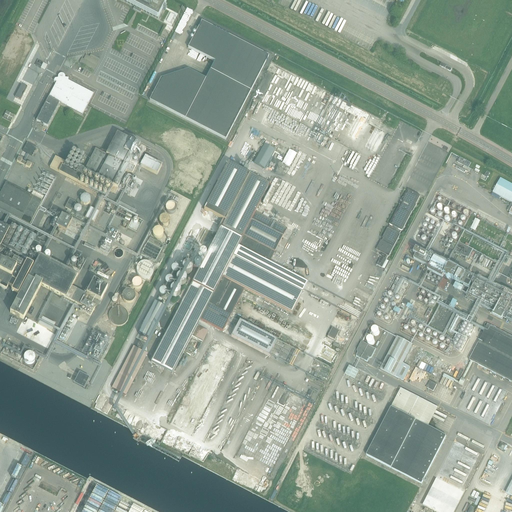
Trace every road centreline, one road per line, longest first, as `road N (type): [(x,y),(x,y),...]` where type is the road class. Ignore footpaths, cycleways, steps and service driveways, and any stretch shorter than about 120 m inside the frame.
road 1 (unclassified): [(393,198),(254,123),(244,124),(229,149),(141,317),(117,396),(249,462),(358,262)]
road 2 (unclassified): [(78,345),(133,254),(167,157),(125,130),(69,143),(24,122)]
road 3 (tertiary): [(436,118),(209,0)]
road 4 (unclassified): [(24,122),(88,0)]
road 5 (unknown): [(48,138),(56,158),(151,210)]
road 6 (unknown): [(332,165),(295,245),(320,272)]
